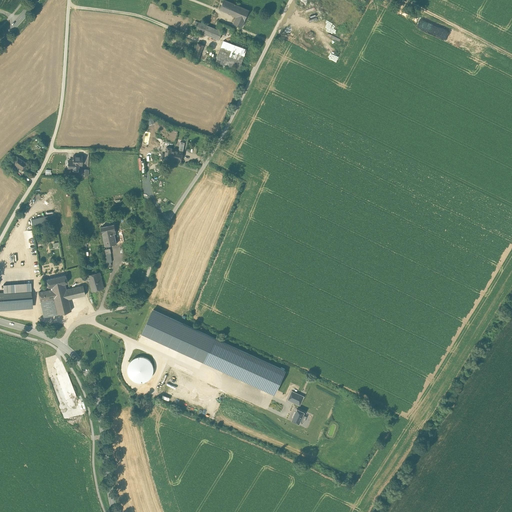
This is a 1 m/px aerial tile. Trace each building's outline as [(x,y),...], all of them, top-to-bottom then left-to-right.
[(233,2),(227,0),(223,0),(220,9),(228,13),(233,2)] [(249,10),(233,2),(228,13),(236,16),(233,22),(236,24),(242,26),(249,10)] [(234,27),(219,20),(217,26),(232,32),(234,27)] [(222,31),(199,22),(196,30),(219,40),(222,31)] [(246,49),(223,41),(215,65),(238,73),(246,49)] [(203,45),(198,43),(193,56),(199,58),(203,45)] [(172,147),(166,146),(164,160),(170,161),(170,160),(172,149),(172,147)] [(179,151),(172,149),(170,160),(181,162),(183,151),(179,151)] [(13,153),(8,160),(13,163),(18,156),(13,153)] [(26,162),(18,156),(13,163),(21,169),(26,162)] [(82,156),(73,156),(73,160),(69,160),(68,161),(67,168),(68,169),(71,169),(72,168),(78,168),(82,168),(82,165),(82,156)] [(30,217),(31,225),(44,225),(44,217),(30,217)] [(115,222),(102,225),(103,232),(104,231),(107,244),(117,242),(114,229),(117,228),(115,222)] [(110,248),(103,249),(104,253),(103,253),(104,262),(110,261),(112,261),(110,252),(111,252),(110,248)] [(100,272),(85,276),(86,281),(89,280),(92,291),(104,288),(100,272)] [(65,275),(46,279),(48,287),(50,286),(51,289),(65,286),(64,283),(67,282),(65,275)] [(30,283),(3,284),(3,292),(31,291),(30,283)] [(65,286),(51,289),(53,298),(57,314),(71,311),(68,299),(85,295),(83,285),(66,289),(65,286)] [(51,289),(38,292),(40,301),(53,298),(51,289)] [(31,291),(3,292),(4,293),(3,293),(5,308),(31,306),(32,306),(31,291)] [(53,298),(40,301),(43,316),(57,314),(53,298)] [(213,337),(153,310),(142,333),(203,361),(213,337)] [(285,370),(213,337),(203,361),(274,394),(285,370)] [(145,357),(140,357),(135,358),(131,361),(128,365),(128,370),(129,375),(132,379),(136,382),(141,382),(146,381),(150,378),(153,374),(153,369),(152,364),(149,360),(145,357)] [(304,396),(292,391),(288,400),(300,405),(304,396)] [(305,412),(297,408),(295,412),(295,411),(293,416),(291,420),(299,423),(301,420),(303,415),(305,412)]
